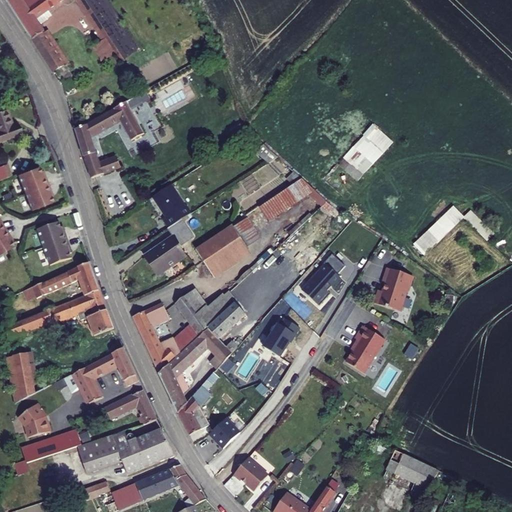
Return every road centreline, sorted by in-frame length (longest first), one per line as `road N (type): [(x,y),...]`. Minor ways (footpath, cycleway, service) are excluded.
road 1 (residential): [(0,11),(59,117),(120,316),(178,438),(212,489)]
road 2 (residential): [(212,489),(275,417),(351,302)]
